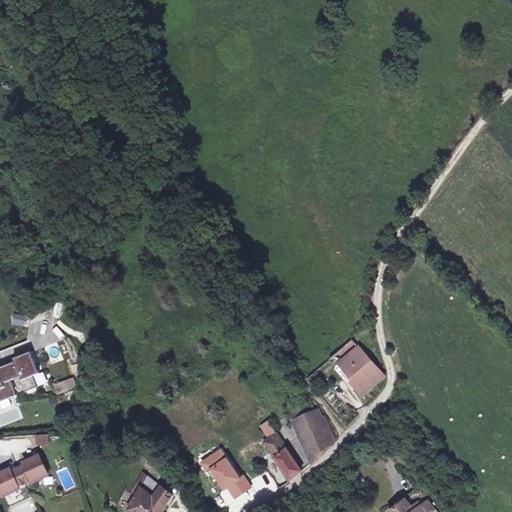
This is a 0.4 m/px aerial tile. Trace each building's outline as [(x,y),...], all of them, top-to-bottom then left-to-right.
[(353,339),(339,352),(344,357),(357,345),(353,339)] [(359,347),(337,367),(363,398),(386,377),(359,347)] [(16,362),(7,365),(13,379),(14,379),(20,394),(39,386),(34,376),(41,373),(32,352),(15,359),(16,362)] [(71,366),(75,379),(83,377),(78,364),(71,366)] [(0,402),(17,395),(11,380),(13,379),(7,365),(0,368),(0,402)] [(73,381),(57,385),(59,393),(75,389),(73,381)] [(310,402),(291,410),(296,420),(293,421),(300,437),(314,460),(336,440),(327,421),(319,410),(315,412),(310,402)] [(48,435),(39,436),(40,444),(49,444),(48,435)] [(277,435),(265,442),(276,458),(291,481),(302,472),(287,450),(277,435)] [(11,470),(0,474),(0,486),(4,497),(20,489),(19,487),(33,480),(34,483),(49,476),(40,456),(25,463),(26,466),(12,472),(11,470)] [(138,494),(129,511),(130,511),(163,511),(174,496),(143,473),(133,491),(138,494)] [(406,500),(390,511),(437,511),(429,501),(418,487),(404,498),(406,500)]
